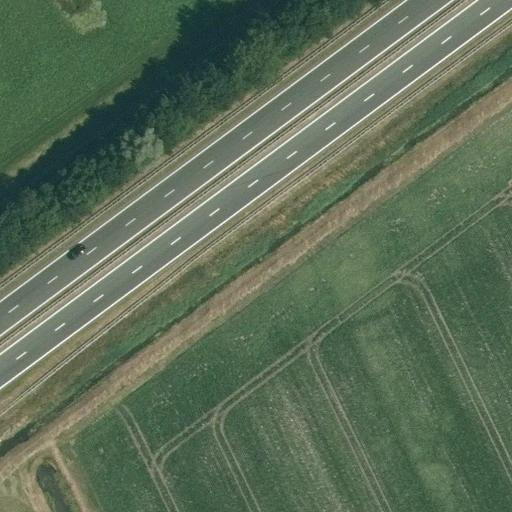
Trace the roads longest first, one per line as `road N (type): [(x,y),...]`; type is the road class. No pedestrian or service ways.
road 1 (trunk): [(0,372),(503,0)]
road 2 (trunk): [(431,0),(0,319)]
